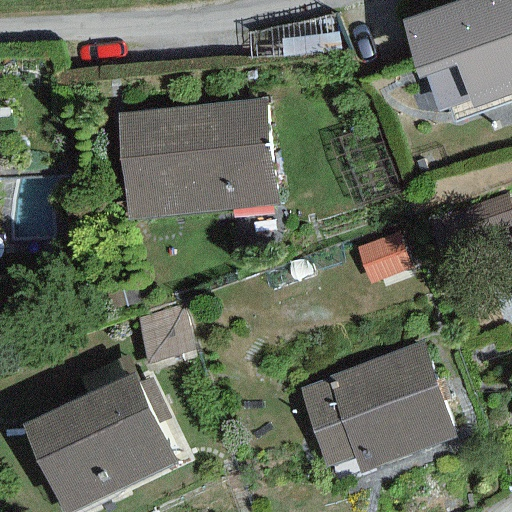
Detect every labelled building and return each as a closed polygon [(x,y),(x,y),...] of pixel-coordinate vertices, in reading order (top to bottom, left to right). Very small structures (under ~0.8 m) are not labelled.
[(511,0),(460,0),(401,21),(420,77),(424,76),(437,112),(469,100),(472,108),(511,94),(511,0)] [(266,99),(117,114),(128,222),(277,206),(266,99)] [(511,225),(511,216),(505,195),(448,216),(458,245),(511,225)] [(355,251),(368,284),(413,266),(400,233),(355,251)] [(195,350),(181,304),(137,316),(147,365),(195,350)] [(457,439),(421,341),(297,388),(326,469),(354,459),(359,474),(457,439)] [(62,511),(75,511),(177,464),(133,372),(126,356),(80,378),(87,393),(20,426),(62,511)]
